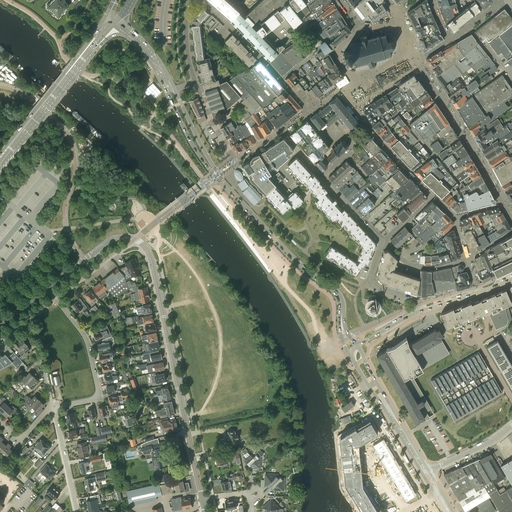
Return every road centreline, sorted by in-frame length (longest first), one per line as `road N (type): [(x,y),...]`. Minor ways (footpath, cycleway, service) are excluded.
road 1 (tertiary): [(201,499),(154,268)]
road 2 (tertiary): [(341,304),(215,175)]
road 3 (residential): [(53,407),(92,399),(97,389),(85,338),(48,288)]
road 4 (primary): [(0,162),(89,52)]
road 5 (tertiary): [(48,288),(118,237),(139,241),(154,268)]
road 6 (residential): [(353,395),(424,498)]
